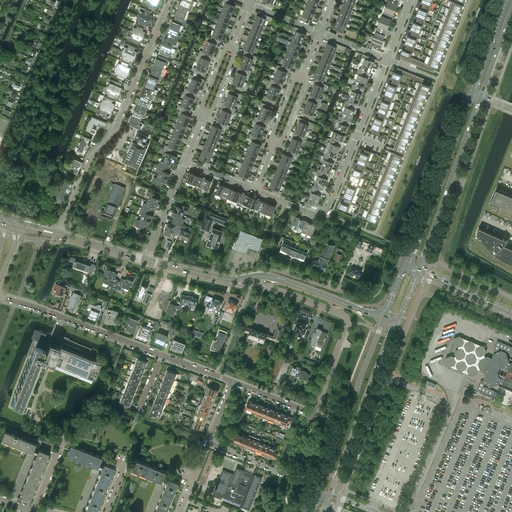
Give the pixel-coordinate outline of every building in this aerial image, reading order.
[(159,1),(157,0),(144,0),(143,0),(142,3),(154,8),(157,2),(158,2),(159,1)] [(232,2),(227,0),(223,0),(223,1),(225,3),(223,8),(233,12),(235,6),(231,5),(232,2)] [(267,2),(265,5),(274,8),(275,5),(272,4),(273,0),(262,0),(263,0),(267,2)] [(318,3),(310,0),(307,0),(306,5),(316,9),(316,7),(318,3)] [(396,1),(392,0),(387,0),(386,6),(395,10),(397,4),(395,3),(396,1)] [(412,58),(410,63),(417,66),(433,72),(434,72),(434,71),(435,68),(437,68),(439,63),(440,61),(442,57),(443,55),(445,50),(445,48),(447,43),(448,41),(450,36),(451,34),(453,29),(454,27),(456,22),(457,20),(459,15),(459,13),(461,8),(462,6),(461,5),(457,4),(458,2),(459,0),(462,2),(464,2),(464,0),(450,0),(450,1),(449,0),(449,1),(450,1),(425,63),(424,62),(424,63),(418,60),(412,58)] [(427,0),(421,0),(421,2),(423,3),(422,6),(430,9),(430,8),(433,2),(427,0)] [(354,5),(344,1),(343,5),(340,4),(339,7),(342,8),(342,6),(352,10),(354,5)] [(181,5),(180,5),(179,5),(178,6),(176,11),(186,15),(188,10),(190,11),(192,6),(182,2),(181,5)] [(316,9),(306,5),(304,10),(314,14),(315,10),(318,11),(319,8),(316,7),(316,9)] [(342,6),(342,8),(340,12),(350,16),(352,10),(342,6)] [(395,10),(386,6),(383,13),(389,16),(390,14),(393,15),(395,10)] [(418,8),(417,12),(427,16),(429,10),(430,9),(422,6),(420,9),(418,8)] [(137,14),(137,15),(150,21),(151,19),(150,19),(153,12),(140,7),(139,10),(140,11),(139,14),(137,14)] [(233,12),(223,8),(221,14),(230,18),(231,16),(233,12)] [(314,14),(304,10),(302,16),(299,15),(298,18),(306,21),(307,18),(311,20),(314,14)] [(186,15),(176,11),(175,14),(175,15),(176,15),(175,16),(176,16),(175,19),(185,23),(186,20),(184,19),(186,15)] [(350,16),(340,12),(338,16),(338,17),(347,21),(350,16)] [(417,12),(415,16),(417,16),(416,20),(424,23),(425,22),(427,16),(417,12)] [(389,16),(383,13),(380,21),(389,25),(391,19),(389,19),(389,16)] [(230,18),(221,14),(218,19),(228,23),(230,19),(232,20),(233,17),(231,16),(230,18)] [(257,15),(254,21),(264,25),(266,19),(269,20),(270,17),(262,14),(261,16),(257,15)] [(150,21),(137,15),(136,16),(137,17),(135,23),(146,28),(149,21),(150,22),(150,21)] [(347,21),(338,17),(338,16),(336,15),(335,18),(337,19),(335,23),(345,27),(347,21)] [(174,22),(173,22),(172,22),(171,23),(170,26),(179,30),(181,26),(184,27),(185,23),(175,19),(174,22)] [(228,23),(218,19),(216,25),(226,29),(226,27),(228,23)] [(413,22),(411,26),(421,30),(424,24),(424,23),(416,20),(415,23),(413,22)] [(264,25),(254,21),(253,25),(250,24),(249,27),(252,28),(252,26),(262,30),(264,25)] [(389,25),(380,21),(377,28),(383,31),(384,29),(387,30),(389,25)] [(146,28),(135,23),(132,30),(130,30),(130,31),(144,37),(144,35),(143,35),(146,28)] [(345,27),(335,23),(333,29),(337,30),(336,33),(344,36),(345,33),(343,32),(345,27)] [(226,29),(216,25),(214,30),(224,34),(225,30),(228,31),(229,28),(226,27),(226,29)] [(170,26),(168,31),(168,32),(168,33),(169,33),(168,36),(178,41),(180,35),(178,34),(179,30),(170,26)] [(252,26),(252,28),(250,32),(260,36),(262,30),(252,26)] [(411,26),(410,29),(412,30),(411,33),(419,37),(419,36),(421,30),(411,26)] [(303,30),(294,27),(293,30),(296,31),(293,36),(303,40),(305,34),(301,33),(303,30)] [(383,31),(377,28),(374,36),(383,40),(385,35),(383,34),(383,31)] [(224,34),(214,30),(211,38),(211,39),(219,42),(220,39),(221,40),(224,34)] [(144,37),(130,31),(129,32),(131,33),(129,36),(128,36),(126,39),(139,44),(142,38),(143,38),(144,37)] [(260,36),(250,32),(248,36),(246,35),(245,38),(247,39),(248,37),(257,41),(260,36)] [(407,36),(406,39),(416,43),(418,38),(419,37),(411,33),(409,36),(407,36)] [(164,40),(162,44),(172,48),(173,45),(176,46),(178,41),(168,36),(167,39),(166,39),(165,40),(165,39),(164,40)] [(211,39),(211,38),(206,36),(204,40),(207,41),(204,46),(214,50),(216,46),(217,46),(219,42),(211,39)] [(303,40),(293,36),(291,42),(301,46),(301,44),(303,40)] [(383,40),(374,36),(371,43),(372,44),(370,47),(376,49),(378,44),(381,45),(383,40)] [(248,37),(247,39),(245,43),(255,47),(257,41),(248,37)] [(406,39),(404,43),(406,44),(405,47),(413,50),(414,49),(416,43),(406,39)] [(301,46),(291,42),(289,48),(299,51),(300,47),(303,48),(304,45),(301,44),(301,46)] [(327,43),(325,49),(335,53),(337,47),(339,48),(341,45),(332,42),(331,45),(327,43)] [(122,50),(121,51),(135,57),(136,55),(134,55),(137,48),(125,43),(123,46),(125,47),(123,50),(122,50)] [(245,50),(244,52),(252,55),(255,47),(245,43),(243,49),(245,50)] [(172,48),(162,44),(160,48),(160,49),(161,49),(161,50),(162,51),(161,54),(171,58),(173,53),(170,51),(172,48)] [(214,50),(204,46),(202,51),(200,50),(199,53),(212,59),(214,54),(212,54),(214,50)] [(402,49),(400,53),(402,54),(406,56),(410,58),(410,57),(413,51),(413,50),(405,47),(404,50),(402,49)] [(299,51),(289,48),(287,53),(296,57),(297,56),(299,51)] [(332,58),(335,53),(325,49),(323,53),(321,52),(320,55),(322,56),(323,55),(332,58)] [(135,57),(121,51),(121,52),(122,53),(119,59),(131,64),(133,58),(135,58),(135,57)] [(252,55),(244,52),(242,56),(243,57),(242,61),(251,65),(253,59),(256,60),(257,57),(252,55)] [(212,59),(199,53),(198,56),(200,57),(198,63),(207,66),(209,62),(210,63),(212,59)] [(296,57),(287,53),(284,59),(294,63),(296,58),(298,59),(299,57),(297,56),(296,57)] [(323,55),(322,56),(320,60),(330,64),(332,58),(323,55)] [(365,59),(363,64),(372,67),(374,62),(370,60),(371,57),(364,55),(363,58),(365,59)] [(155,60),(154,64),(163,68),(165,65),(167,66),(169,60),(159,56),(158,59),(157,59),(157,60),(157,59),(156,59),(156,60),(155,60)] [(131,64),(119,59),(116,66),(115,66),(115,67),(128,73),(129,71),(128,71),(131,64)] [(284,59),(281,67),(289,70),(290,68),(292,68),(294,63),(284,59)] [(328,70),(330,64),(320,60),(319,64),(317,63),(315,66),(318,67),(318,66),(328,70)] [(239,65),(237,69),(250,74),(251,71),(249,70),(251,65),(242,61),(240,65),(239,65)] [(206,71),(207,66),(198,63),(196,68),(193,67),(192,70),(194,71),(193,73),(194,73),(197,74),(197,72),(205,76),(207,71),(206,71)] [(166,69),(163,68),(154,64),(152,68),(152,69),(153,69),(152,70),(153,71),(152,74),(162,78),(166,69)] [(372,67),(363,64),(361,69),(359,68),(358,71),(364,74),(365,71),(370,73),(372,67)] [(289,70),(281,67),(276,65),(275,68),(277,69),(275,74),(285,78),(286,74),(287,74),(289,70)] [(318,66),(318,67),(316,71),(326,75),(328,70),(318,66)] [(128,73),(115,67),(114,68),(115,69),(114,72),(113,72),(111,75),(124,80),(127,74),(128,74),(128,73)] [(250,74),(237,69),(235,73),(237,73),(235,78),(244,81),(247,76),(249,77),(250,74)] [(315,78),(314,80),(322,84),(322,83),(326,75),(316,71),(314,77),(315,78)] [(364,74),(358,71),(357,74),(358,75),(356,80),(365,83),(367,78),(363,76),(364,74)] [(362,217),(367,219),(369,220),(375,223),(377,217),(378,215),(380,210),(381,208),(383,203),(384,201),(386,195),(387,193),(389,188),(390,186),(392,181),(393,179),(395,173),(396,171),(398,166),(399,164),(401,159),(402,157),(402,156),(400,156),(397,154),(398,153),(398,151),(402,152),(403,153),(404,152),(404,150),(406,145),(407,143),(409,138),(410,136),(412,130),(413,128),(415,123),(416,121),(418,116),(419,114),(421,108),(422,106),(424,101),(425,99),(427,94),(428,92),(430,86),(428,86),(429,83),(430,81),(413,74),(407,72),(405,76),(405,77),(410,79),(416,81),(416,82),(417,82),(391,147),(390,147),(391,148),(390,150),(389,151),(388,152),(389,152),(363,217),(362,217)] [(393,72),(391,77),(393,78),(391,81),(399,84),(399,83),(402,76),(402,75),(399,74),(395,72),(393,72)] [(202,84),(204,79),(196,76),(197,74),(194,73),(193,75),(190,74),(189,77),(191,78),(189,84),(199,88),(201,83),(202,84)] [(160,83),(161,80),(162,78),(152,74),(151,76),(150,76),(150,77),(149,77),(148,77),(146,81),(156,85),(157,82),(160,83)] [(285,78),(275,74),(273,80),(270,79),(269,82),(282,87),(284,83),(283,82),(285,78)] [(242,87),(244,81),(235,78),(233,82),(232,81),(230,86),(243,91),(245,88),(242,87)] [(107,86),(106,87),(120,93),(120,91),(119,91),(122,84),(110,79),(108,82),(109,83),(108,86),(107,86)] [(322,84),(314,80),(313,84),(314,85),(312,89),(322,93),(324,88),(326,89),(328,85),(322,83),(322,84)] [(365,83),(356,80),(354,85),(353,84),(351,87),(358,90),(359,87),(363,89),(365,83)] [(156,85),(146,81),(145,85),(145,86),(145,87),(146,88),(145,91),(155,95),(157,90),(154,89),(156,85)] [(388,83),(386,89),(395,92),(398,85),(399,84),(391,81),(390,84),(388,83)] [(282,87),(269,82),(268,85),(270,86),(268,91),(278,95),(280,91),(281,91),(282,87)] [(199,88),(189,84),(187,89),(185,88),(184,91),(197,96),(198,92),(197,92),(199,88)] [(120,93),(106,87),(106,88),(107,89),(104,95),(115,100),(118,94),(119,94),(120,93)] [(358,90),(351,87),(350,90),(352,91),(350,96),(359,100),(361,94),(357,92),(358,90)] [(309,93),(308,97),(321,102),(322,99),(320,98),(322,93),(312,89),(310,93),(309,93)] [(386,89),(384,94),(386,95),(385,98),(392,101),(392,100),(395,92),(386,89)] [(228,94),(226,99),(236,102),(238,97),(241,98),(242,95),(229,90),(227,94),(228,94)] [(151,103),(155,95),(145,91),(144,94),(143,93),(142,94),(141,94),(139,98),(151,103)] [(197,96),(184,91),(182,94),(185,95),(183,100),(192,104),(194,100),(195,100),(197,96)] [(278,95),(268,91),(266,96),(264,95),(262,99),(276,104),(277,100),(276,99),(278,95)] [(115,100),(104,95),(101,102),(100,102),(99,103),(113,109),(114,107),(112,107),(115,100)] [(359,100),(350,96),(348,101),(346,100),(345,103),(351,106),(352,103),(357,105),(359,100)] [(321,102),(308,97),(306,101),(307,102),(305,106),(315,110),(317,104),(320,105),(321,102)] [(148,112),(151,103),(139,98),(137,102),(137,103),(138,103),(138,104),(139,105),(138,108),(148,112)] [(381,100),(379,105),(388,109),(391,102),(392,101),(385,98),(383,101),(381,100)] [(224,102),(222,107),(235,112),(236,109),(234,108),(236,102),(226,99),(225,103),(224,102)] [(192,104),(183,100),(180,106),(178,105),(177,108),(182,110),(190,113),(192,109),(190,109),(192,104)] [(262,107),(260,112),(269,116),(271,112),(272,112),(274,108),(261,102),(260,106),(262,107)] [(108,118),(111,110),(113,110),(113,109),(99,103),(99,104),(100,105),(98,108),(97,108),(96,111),(103,114),(102,115),(102,118),(105,119),(106,117),(108,118)] [(351,106),(345,103),(344,106),(345,107),(343,112),(352,116),(355,110),(350,109),(351,106)] [(379,105),(377,111),(379,111),(378,115),(385,118),(386,117),(388,109),(379,105)] [(313,115),(315,110),(305,106),(304,110),(303,110),(301,114),(314,119),(315,116),(313,115)] [(235,112),(222,107),(220,111),(221,111),(220,115),(229,119),(232,114),(234,115),(235,112)] [(134,111),(133,111),(133,112),(132,115),(141,119),(143,116),(145,117),(148,112),(138,108),(136,111),(135,110),(135,111),(134,111)] [(182,110),(179,118),(188,122),(191,116),(189,116),(190,113),(182,110)] [(269,116),(260,112),(258,117),(255,116),(254,119),(267,125),(269,121),(268,120),(269,116)] [(352,116),(343,112),(341,117),(340,116),(338,119),(345,122),(346,119),(350,121),(352,116)] [(141,119),(132,115),(130,119),(130,120),(130,121),(131,121),(131,122),(132,122),(130,125),(140,129),(142,126),(139,125),(141,119)] [(217,119),(215,123),(223,126),(223,127),(228,129),(230,125),(227,125),(229,119),(220,115),(218,120),(217,119)] [(375,117),(373,122),(382,126),(385,119),(385,118),(378,115),(377,118),(375,117)] [(97,126),(99,123),(105,126),(107,123),(92,116),(90,120),(86,129),(86,130),(95,134),(94,133),(96,130),(93,129),(94,126),(93,126),(94,123),(97,126)] [(188,122),(179,118),(176,124),(186,128),(187,126),(188,122)] [(299,123),(297,127),(307,131),(309,125),(311,126),(312,123),(299,118),(298,122),(299,123)] [(267,125),(254,119),(253,122),(255,123),(253,129),(263,133),(264,128),(266,129),(267,125)] [(345,122),(338,119),(337,122),(339,123),(337,128),(346,132),(348,126),(344,125),(345,122)] [(373,122),(370,127),(373,128),(371,131),(371,132),(378,135),(382,126),(373,122)] [(213,125),(210,131),(220,135),(223,127),(223,126),(215,123),(214,126),(213,125)] [(186,128),(176,124),(174,129),(184,133),(185,129),(188,130),(189,127),(187,126),(186,128)] [(294,131),(293,135),(306,140),(307,137),(304,136),(307,131),(297,127),(295,131),(294,131)] [(184,133),(174,129),(172,135),(182,139),(182,137),(184,133)] [(263,133),(253,129),(251,134),(249,133),(247,136),(252,138),(260,141),(262,137),(261,137),(263,133)] [(220,135),(210,131),(209,135),(206,134),(205,137),(207,138),(208,136),(218,140),(220,135)] [(124,162),(138,168),(149,143),(146,142),(148,137),(137,132),(134,139),(133,141),(133,142),(124,162)] [(342,142),(344,136),(333,132),(331,137),(330,140),(337,143),(338,140),(342,142)] [(182,139),(172,135),(170,140),(179,144),(181,140),(183,141),(185,138),(182,137),(182,139)] [(292,139),(290,144),(300,148),(302,142),(304,143),(306,140),(293,135),(291,139),(292,139)] [(89,145),(88,145),(90,139),(83,136),(81,142),(80,142),(79,142),(79,143),(78,143),(78,144),(78,145),(79,146),(76,151),(81,153),(84,147),(85,147),(86,147),(87,147),(88,147),(89,145)] [(208,136),(207,138),(206,142),(215,146),(218,140),(208,136)] [(252,138),(249,147),(259,150),(261,145),(259,144),(260,141),(252,138)] [(179,144),(170,140),(167,146),(165,145),(164,148),(172,152),(173,149),(177,150),(179,144)] [(340,147),(336,145),(337,143),(330,140),(329,143),(328,143),(326,148),(338,152),(340,147)] [(215,146),(206,142),(204,146),(202,145),(201,148),(203,149),(204,148),(213,151),(215,146)] [(287,147),(286,152),(294,155),(299,157),(300,154),(298,153),(300,148),(290,144),(289,148),(287,147)] [(259,150),(249,147),(247,152),(257,156),(257,155),(259,150)] [(171,155),(172,152),(164,148),(161,154),(166,156),(165,158),(174,162),(176,157),(171,155)] [(204,148),(203,149),(201,153),(211,157),(213,151),(204,148)] [(336,158),(338,152),(326,148),(324,153),(325,153),(324,156),(330,159),(331,156),(336,158)] [(361,152),(359,157),(368,161),(371,152),(364,149),(364,150),(363,153),(361,152)] [(257,156),(247,152),(245,158),(254,162),(256,157),(258,158),(259,156),(257,155),(257,156)] [(283,153),(281,159),(290,163),(294,155),(286,152),(285,154),(283,153)] [(203,161),(202,163),(210,167),(211,164),(209,163),(211,157),(201,153),(199,159),(203,161)] [(329,161),(330,159),(324,156),(322,159),(324,160),(322,165),(331,168),(333,163),(329,161)] [(359,157),(356,162),(359,163),(357,166),(364,169),(365,168),(368,161),(359,157)] [(172,168),(174,162),(165,158),(164,161),(161,160),(159,164),(157,163),(157,165),(159,166),(167,169),(169,166),(172,168)] [(254,162),(245,158),(242,163),(252,167),(253,166),(254,162)] [(69,170),(77,174),(82,162),(74,159),(69,170)] [(290,163),(281,159),(279,163),(277,162),(276,165),(278,166),(279,165),(288,169),(290,163)] [(252,167),(242,163),(240,169),(250,173),(252,169),(254,169),(255,167),(253,166),(252,167)] [(279,165),(278,166),(276,170),(286,174),(288,169),(279,165)] [(331,168),(322,165),(320,170),(318,169),(317,172),(324,175),(325,172),(329,174),(331,168)] [(170,173),(166,172),(167,169),(159,166),(157,171),(159,172),(158,175),(167,179),(170,173)] [(354,169),(352,174),(361,178),(364,170),(364,169),(357,166),(356,169),(354,169)] [(250,173),(240,169),(238,174),(235,173),(234,176),(242,180),(244,177),(248,179),(250,173)] [(286,174),(276,170),(275,175),(272,174),(271,176),(274,177),(274,176),(284,180),(286,174)] [(186,178),(184,177),(181,183),(184,184),(185,182),(191,184),(195,174),(189,172),(187,175),(186,178)] [(323,177),(324,175),(317,172),(316,175),(318,176),(316,181),(325,185),(327,179),(323,177)] [(199,176),(195,174),(191,184),(196,186),(195,188),(198,190),(203,176),(199,175),(199,176)] [(352,174),(350,179),(352,180),(351,183),(358,186),(358,185),(361,178),(352,174)] [(167,179),(158,175),(157,178),(154,177),(152,183),(161,186),(162,183),(165,184),(167,179)] [(207,178),(203,176),(198,190),(201,191),(202,189),(207,191),(211,181),(207,179),(207,178)] [(274,176),(274,177),(272,182),(282,185),(284,180),(274,176)] [(63,183),(57,198),(63,201),(65,196),(67,197),(73,184),(64,180),(63,183)] [(325,185),(316,181),(314,186),(312,185),(311,188),(317,191),(318,188),(323,190),(325,185)] [(273,189),(272,192),(281,195),(282,192),(279,191),(282,185),(272,182),(269,187),(273,189)] [(112,219),(124,188),(114,184),(111,183),(107,192),(111,194),(105,207),(103,206),(101,210),(100,215),(112,219)] [(347,185),(345,191),(354,194),(357,187),(358,186),(351,183),(349,186),(347,185)] [(220,198),(223,199),(228,186),(224,185),(224,186),(219,184),(215,194),(221,196),(220,198)] [(232,188),(228,186),(223,199),(226,201),(227,199),(232,201),(236,191),(232,189),(232,188)] [(316,194),(317,191),(311,188),(310,191),(311,192),(309,197),(318,201),(320,195),(316,194)] [(511,196),(510,196),(507,195),(507,193),(496,188),(493,195),(493,196),(489,203),(501,208),(501,207),(506,209),(511,211),(511,196)] [(159,199),(156,198),(157,195),(158,192),(153,190),(152,193),(148,191),(146,197),(149,198),(148,201),(157,205),(159,199)] [(240,193),(236,191),(232,201),(237,203),(237,205),(240,206),(245,193),(241,191),(240,193)] [(345,191),(343,196),(345,197),(344,200),(351,203),(351,202),(354,194),(345,191)] [(249,195),(245,193),(240,206),(243,207),(243,205),(249,207),(253,198),(248,196),(249,195)] [(318,201),(309,197),(307,202),(305,201),(304,205),(311,207),(312,204),(316,206),(318,201)] [(257,199),(253,198),(249,207),(254,210),(253,212),(256,213),(262,200),(257,198),(257,199)] [(266,201),(262,200),(256,213),(259,214),(260,212),(265,214),(269,204),(265,203),(266,201)] [(340,202),(338,208),(348,211),(351,204),(351,203),(344,200),(343,203),(340,202)] [(144,203),(142,208),(150,212),(152,209),(155,210),(157,205),(148,201),(147,204),(144,203)] [(180,204),(179,207),(176,206),(173,211),(183,215),(184,212),(187,213),(189,207),(180,204)] [(275,207),(269,204),(265,214),(271,216),(270,218),(273,220),(276,214),(273,212),(275,207)] [(150,212),(142,208),(139,213),(142,215),(141,218),(150,221),(153,216),(149,215),(150,212)] [(173,211),(171,217),(175,218),(173,221),(175,222),(182,225),(184,219),(181,218),(183,215),(173,211)] [(209,213),(209,216),(214,217),(213,221),(225,225),(228,219),(209,213)] [(213,221),(214,217),(209,216),(206,215),(202,226),(210,229),(213,221)] [(302,220),(301,220),(300,220),(299,219),(300,218),(295,216),(291,227),(301,231),(305,221),(304,220),(303,220),(302,220)] [(150,221),(141,218),(140,221),(137,219),(135,225),(144,229),(145,225),(148,227),(150,221)] [(312,236),(316,225),(312,223),(311,224),(310,224),(310,223),(309,222),(308,222),(307,221),(305,221),(301,231),(312,236)] [(179,224),(173,222),(172,222),(170,225),(167,224),(163,234),(170,237),(173,230),(176,232),(179,224)] [(182,226),(179,224),(176,232),(179,233),(178,236),(188,240),(192,230),(182,226)] [(208,240),(206,245),(217,249),(223,232),(213,228),(209,237),(208,240)] [(477,235),(477,236),(479,239),(481,242),(484,245),(486,248),(490,251),(489,251),(493,255),(494,254),(497,257),(500,259),(503,261),(507,262),(510,264),(511,264),(511,248),(507,247),(507,246),(507,243),(506,242),(509,240),(505,236),(502,238),(479,228),(476,234),(477,234),(479,235),(479,236),(478,236),(477,235)] [(238,251),(239,252),(240,251),(245,254),(248,247),(258,251),(260,246),(261,245),(261,244),(263,239),(240,230),(233,249),(238,251)] [(311,265),(313,266),(324,270),(334,246),(326,243),(318,260),(316,259),(315,261),(312,260),(311,265)] [(283,244),(282,247),(281,249),(280,248),(278,254),(285,257),(286,255),(288,255),(288,254),(288,253),(289,253),(290,253),(292,254),(295,248),(283,244)] [(383,249),(370,244),(367,250),(380,255),(383,249)] [(306,253),(297,249),(295,248),(292,254),(295,255),(296,256),(296,257),(295,258),(297,259),(296,261),(302,264),(305,258),(304,258),(306,253)] [(344,251),(338,249),(334,258),(340,261),(344,251)] [(70,257),(69,261),(74,263),(73,267),(88,271),(88,272),(89,272),(89,270),(93,271),(92,273),(93,273),(95,265),(70,257)] [(113,291),(118,280),(118,279),(116,278),(118,274),(114,272),(115,272),(106,268),(107,266),(104,265),(102,268),(105,271),(103,275),(108,277),(107,280),(105,279),(103,283),(111,287),(109,291),(107,296),(110,297),(110,296),(111,296),(111,295),(113,291)] [(353,276),(359,278),(361,271),(357,269),(358,269),(356,268),(356,269),(352,267),(349,274),(350,275),(350,276),(352,276),(353,276)] [(120,281),(118,280),(113,291),(115,292),(116,289),(120,291),(121,287),(128,290),(130,286),(131,286),(135,277),(128,274),(126,279),(125,278),(124,279),(121,278),(120,281)] [(67,294),(69,289),(65,287),(65,286),(61,284),(60,285),(58,284),(56,287),(54,293),(59,294),(62,296),(63,293),(67,294)] [(145,286),(141,284),(137,296),(137,297),(141,299),(143,298),(148,287),(145,286)] [(155,290),(150,302),(157,305),(158,303),(159,303),(161,304),(163,300),(165,301),(167,297),(169,294),(168,294),(169,290),(164,288),(163,290),(162,291),(159,290),(159,291),(155,290)] [(73,309),(75,310),(81,295),(74,292),(73,295),(71,295),(70,300),(71,300),(68,307),(72,308),(71,309),(73,309)] [(148,303),(152,294),(147,292),(143,301),(148,303)] [(180,310),(183,303),(191,305),(191,306),(195,307),(196,305),(196,306),(198,298),(192,297),(193,296),(188,295),(188,296),(182,295),(180,303),(179,307),(170,303),(165,313),(173,317),(175,312),(174,311),(175,308),(180,310)] [(215,314),(212,322),(217,324),(221,311),(218,310),(220,308),(221,305),(221,304),(222,302),(217,299),(216,298),(215,298),(214,298),(213,298),(211,303),(208,302),(206,309),(206,310),(206,311),(207,311),(207,310),(208,310),(213,312),(213,313),(215,314)] [(89,315),(88,316),(91,317),(92,316),(97,318),(99,315),(100,315),(102,308),(100,307),(101,305),(100,305),(99,305),(98,305),(97,305),(96,305),(96,306),(94,305),(95,302),(91,301),(91,300),(90,303),(89,303),(87,308),(88,308),(87,309),(86,309),(85,314),(85,313),(87,314),(89,315)] [(226,309),(225,311),(228,313),(229,311),(233,312),(237,304),(232,302),(233,301),(230,300),(229,301),(225,309),(226,309)] [(111,311),(105,308),(103,314),(106,316),(104,321),(111,324),(113,320),(114,320),(116,315),(117,315),(118,312),(112,309),(111,311)] [(443,308),(415,374),(431,381),(437,383),(443,386),(442,388),(444,389),(460,396),(462,391),(463,390),(466,388),(476,392),(479,393),(493,399),(494,396),(483,391),(485,388),(496,393),(499,386),(498,384),(499,382),(499,381),(498,380),(499,379),(501,380),(502,377),(498,376),(499,374),(498,374),(497,372),(497,371),(498,368),(499,367),(501,366),(502,367),(502,365),(507,367),(507,365),(505,364),(506,362),(507,362),(507,360),(508,360),(510,358),(511,354),(511,352),(502,348),(504,345),(511,347),(511,336),(509,335),(471,319),(467,317),(443,308)] [(125,328),(125,330),(131,332),(131,333),(131,332),(133,333),(134,333),(137,324),(128,320),(126,327),(125,327),(125,328)] [(247,340),(252,342),(253,338),(259,340),(258,341),(263,342),(265,337),(278,342),(281,334),(275,331),(273,336),(263,332),(263,331),(255,328),(254,330),(245,326),(247,322),(247,321),(243,331),(249,333),(248,335),(248,336),(247,340)] [(298,322),(296,324),(293,333),(294,333),(293,335),(297,336),(298,334),(301,336),(302,333),(305,333),(305,332),(306,331),(306,330),(306,329),(305,328),(306,325),(302,324),(302,322),(299,321),(298,322)] [(278,325),(275,331),(281,334),(283,327),(278,325)] [(148,339),(152,329),(142,326),(140,331),(139,331),(139,332),(138,335),(148,339)] [(317,328),(315,334),(311,344),(316,346),(317,343),(322,346),(324,340),(325,340),(326,337),(326,335),(321,333),(322,330),(317,328)] [(210,349),(210,350),(219,352),(220,349),(220,350),(221,346),(227,332),(219,329),(217,334),(218,335),(217,338),(216,338),(216,340),(216,341),(213,340),(212,344),(211,345),(211,347),(210,349)] [(46,334),(36,330),(34,330),(31,338),(34,339),(34,340),(33,340),(37,342),(36,346),(35,346),(31,358),(16,396),(15,398),(12,405),(13,405),(21,409),(22,407),(25,408),(27,403),(25,402),(41,361),(44,362),(45,362),(46,362),(46,363),(45,363),(46,363),(47,362),(58,366),(59,365),(64,367),(63,368),(75,373),(76,372),(80,374),(80,375),(92,380),(92,378),(95,379),(101,365),(55,346),(55,344),(45,340),(45,342),(43,341),(46,334)] [(154,341),(164,345),(165,342),(166,342),(167,339),(166,339),(168,336),(158,332),(159,330),(154,341)] [(182,352),(186,344),(181,342),(182,340),(180,339),(179,341),(174,339),(170,348),(182,352)] [(136,360),(134,364),(145,368),(147,361),(136,357),(135,360),(136,360)] [(145,368),(134,364),(132,370),(142,374),(145,368)] [(292,366),(289,374),(291,374),(289,379),(294,381),(295,376),(297,377),(297,376),(302,378),(301,379),(307,381),(310,374),(307,373),(307,372),(300,369),(301,367),(297,365),(296,367),(292,366)] [(142,374),(132,370),(129,376),(140,380),(142,374)] [(165,376),(175,380),(177,374),(178,374),(177,373),(177,374),(168,370),(167,370),(168,370),(165,376)] [(140,380),(129,376),(127,382),(137,386),(140,380)] [(163,382),(173,386),(175,380),(175,381),(175,380),(165,376),(163,382)] [(137,386),(127,382),(125,388),(135,392),(137,386)] [(160,388),(170,392),(171,392),(170,392),(172,386),(173,387),(173,386),(163,382),(162,382),(163,383),(161,388),(160,388)] [(208,386),(208,387),(206,392),(215,396),(216,394),(217,394),(218,392),(217,392),(218,390),(208,386)] [(135,392),(125,388),(122,394),(133,398),(135,392)] [(158,394),(168,398),(170,392),(170,393),(170,392),(160,388),(160,389),(158,394)] [(215,396),(206,392),(204,398),(213,401),(214,400),(215,400),(215,398),(215,397),(215,396)] [(133,398),(122,394),(120,401),(130,405),(133,398)] [(156,400),(155,400),(166,404),(168,399),(168,398),(158,394),(158,395),(156,400)] [(213,401),(204,398),(202,403),(211,407),(212,405),(213,403),(213,401)] [(153,406),(163,410),(165,405),(166,404),(155,400),(155,401),(153,406)] [(247,407),(246,410),(252,412),(256,402),(252,401),(252,402),(250,401),(249,404),(247,403),(246,407),(247,407)] [(260,404),(256,402),(252,412),(257,415),(261,405),(259,405),(260,404)] [(210,408),(211,407),(202,403),(201,406),(198,405),(197,408),(199,409),(209,413),(209,411),(210,411),(211,409),(210,408)] [(263,406),(261,405),(257,415),(263,417),(267,407),(263,405),(263,406)] [(151,413),(154,415),(160,417),(161,417),(160,417),(163,411),(163,410),(153,406),(153,407),(151,413),(150,413),(151,413)] [(271,408),(267,407),(263,417),(268,419),(272,410),(271,409),(271,408)] [(208,414),(209,413),(199,409),(197,414),(206,418),(207,417),(208,416),(209,415),(208,414)] [(274,411),(272,410),(268,419),(274,421),(278,411),(274,410),(274,411)] [(282,413),(278,411),(274,421),(280,424),(283,414),(282,414),(282,413)] [(206,418),(197,414),(195,413),(192,419),(195,420),(204,424),(205,422),(206,422),(206,420),(206,419),(206,418)] [(285,415),(283,414),(280,424),(285,426),(287,422),(289,417),(288,416),(288,415),(285,414),(285,415)] [(204,425),(204,424),(195,420),(193,426),(202,430),(203,428),(204,426),(204,425)] [(28,441),(14,435),(4,431),(1,440),(24,450),(28,441)] [(234,444),(238,445),(242,435),(237,433),(235,436),(234,435),(233,439),(234,440),(233,442),(235,443),(234,444)] [(248,437),(242,435),(238,445),(242,447),(242,446),(244,447),(248,437)] [(253,440),(248,437),(244,447),(246,448),(249,450),(253,440)] [(253,440),(249,450),(253,451),(253,450),(255,451),(259,442),(253,440)] [(36,444),(30,442),(28,441),(24,450),(32,453),(36,444)] [(264,444),(259,442),(255,451),(257,452),(260,454),(264,444)] [(264,444),(260,454),(264,456),(265,455),(266,455),(270,446),(264,444)] [(86,451),(80,449),(70,445),(66,456),(81,462),(86,451)] [(276,449),(270,446),(266,455),(268,456),(268,457),(272,459),(272,458),(276,449)] [(49,454),(39,450),(39,449),(32,465),(43,469),(49,454)] [(101,458),(86,451),(81,462),(97,468),(101,458)] [(135,460),(134,464),(131,470),(147,476),(151,466),(135,460)] [(114,468),(104,464),(98,479),(108,484),(114,468)] [(43,469),(32,465),(26,480),(36,485),(43,469)] [(164,472),(151,466),(147,476),(162,483),(163,479),(164,472)] [(240,507),(249,510),(262,478),(253,474),(252,476),(243,473),(244,471),(236,467),(233,474),(222,469),(212,495),(221,499),(222,497),(241,504),(240,507)] [(108,484),(98,479),(91,495),(102,499),(108,484)] [(179,483),(169,479),(163,494),(173,499),(179,483)] [(36,485),(26,480),(20,496),(21,496),(20,497),(22,498),(23,497),(30,500),(36,485)] [(167,511),(173,499),(163,494),(156,510),(161,511),(167,511)] [(96,511),(102,499),(91,495),(85,511),(88,511),(96,511)]
